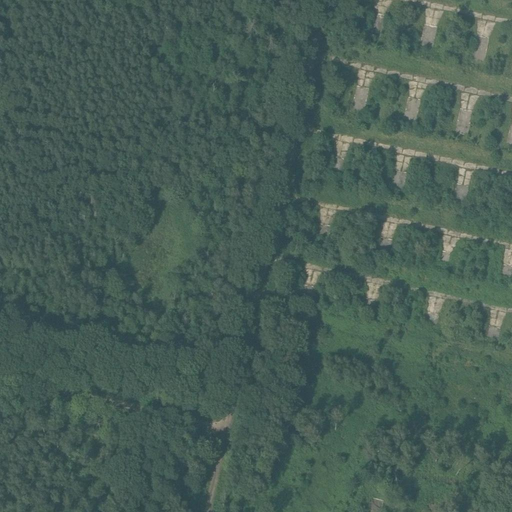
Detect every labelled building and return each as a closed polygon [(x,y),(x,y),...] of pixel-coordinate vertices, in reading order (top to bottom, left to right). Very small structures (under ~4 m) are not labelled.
[(435,49),(437,24),(423,23),(421,47),(435,49)] [(477,33),(470,57),(485,61),(491,36),(477,33)] [(366,108),(370,86),(356,84),(352,106),(366,108)] [(403,120),(416,123),(422,98),(408,95),(403,120)] [(459,106),(455,131),(470,133),(473,108),(459,106)] [(393,169),(391,188),(406,189),(408,170),(393,169)] [(456,181),(452,200),(467,203),(471,184),(456,181)] [(380,235),(377,248),(390,251),(394,238),(380,235)] [(452,265),(455,252),(442,249),(438,262),(452,265)] [(511,278),(511,264),(502,262),(500,276),(511,278)] [(363,310),(376,312),(377,300),(364,299),(363,310)] [(499,340),(502,327),(488,324),(485,337),(499,340)]
